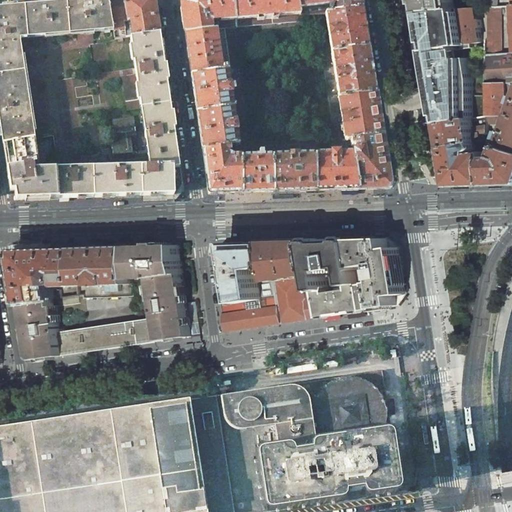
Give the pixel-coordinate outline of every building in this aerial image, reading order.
[(0,126),(3,144),(34,139),(35,139),(20,38),(113,30),(109,0),(77,0),(0,6),(0,126)] [(109,0),(113,30),(115,39),(126,37),(125,26),(131,25),(133,36),(159,32),(157,18),(154,0),(109,0)] [(230,69),(224,28),(303,21),(301,10),(298,0),(181,0),(180,2),(185,38),(191,75),(228,69),(230,69)] [(360,0),(298,0),(301,10),(304,9),(304,7),(336,3),(338,12),(362,8),(360,0)] [(423,0),(426,13),(453,11),(459,11),(457,0),(423,0)] [(486,0),(486,9),(488,9),(498,8),(498,0),(486,0)] [(338,12),(325,14),(331,52),(368,46),(362,8),(338,12)] [(498,8),(488,9),(488,27),(488,55),(503,54),(502,8),(498,8)] [(453,11),(455,23),(456,30),(458,45),(465,44),(483,42),(478,9),(459,11),(453,11)] [(133,36),(131,37),(150,167),(92,168),(93,197),(173,195),(182,185),(165,72),(159,32),(133,36)] [(436,78),(443,124),(477,119),(465,44),(458,45),(432,50),(432,53),(436,78)] [(368,46),(331,52),(339,98),(376,92),(368,46)] [(511,53),(503,54),(488,55),(489,83),(508,83),(511,83),(511,53)] [(228,69),(191,75),(193,93),(196,112),(234,107),(228,69)] [(508,83),(489,83),(489,116),(497,116),(508,115),(508,95),(508,83)] [(376,92),(339,98),(341,114),(338,115),(340,124),(343,124),(345,139),(347,140),(383,135),(376,92)] [(234,107),(196,112),(199,131),(202,149),(229,146),(239,145),(234,107)] [(497,116),(489,116),(489,117),(489,129),(497,130),(497,116)] [(447,148),(489,142),(489,135),(489,129),(489,117),(477,119),(443,124),(447,148)] [(511,117),(504,140),(489,135),(489,142),(495,144),(504,147),(511,149),(511,117)] [(132,119),(114,122),(114,153),(130,152),(128,135),(134,134),(132,119)] [(137,133),(139,144),(145,143),(143,132),(137,133)] [(383,135),(347,140),(348,141),(348,142),(351,142),(351,146),(355,149),(353,152),(359,190),(386,189),(389,187),(390,186),(390,184),(383,135)] [(34,139),(3,144),(4,150),(10,191),(14,191),(16,196),(20,200),(58,199),(56,169),(34,169),(33,165),(35,165),(35,163),(38,162),(34,139)] [(489,142),(447,148),(454,186),(465,186),(490,185),(489,152),(480,153),(480,150),(489,149),(489,142)] [(495,144),(489,142),(489,149),(489,152),(490,185),(508,184),(511,184),(511,149),(504,147),(499,160),(496,159),(495,144)] [(229,146),(202,149),(204,164),(208,194),(209,194),(242,193),(241,156),(236,156),(235,154),(233,154),(233,156),(229,154),(230,152),(229,146)] [(330,153),(315,154),(316,191),(359,190),(353,152),(352,152),(339,153),(339,152),(330,152),(330,153)] [(315,154),(273,155),(274,192),(316,191),(315,154)] [(273,155),(241,156),(242,193),(274,192),(273,155)] [(92,168),(56,169),(58,199),(93,197),(92,168)] [(390,238),(357,239),(361,270),(364,270),(363,267),(377,264),(380,282),(364,284),(367,310),(399,306),(408,294),(404,271),(401,248),(390,238)] [(336,240),(311,241),(317,277),(319,290),(330,288),(327,271),(349,267),(352,285),(363,283),(361,270),(357,239),(336,240)] [(271,242),(277,279),(304,275),(304,279),(317,277),(311,241),(271,242)] [(217,255),(224,305),(280,297),(277,279),(271,242),(227,243),(217,255)] [(132,246),(78,248),(80,286),(80,295),(84,295),(86,286),(107,285),(108,292),(122,291),(122,284),(133,284),(133,278),(132,247),(132,246)] [(154,278),(160,318),(139,321),(142,344),(162,341),(194,336),(180,246),(132,247),(133,278),(154,278)] [(78,248),(52,249),(54,283),(61,283),(64,287),(80,286),(78,248)] [(54,283),(52,249),(19,250),(27,303),(28,303),(54,299),(63,298),(61,289),(56,289),(54,286),(54,283)] [(323,317),(317,277),(304,279),(304,275),(277,279),(280,297),(224,305),(229,331),(323,317)] [(330,288),(319,290),(323,317),(345,314),(349,313),(367,310),(364,284),(363,283),(352,285),(352,290),(330,293),(330,288)] [(58,306),(81,302),(79,295),(63,298),(54,299),(55,305),(58,305),(58,306)] [(87,352),(142,344),(139,321),(62,332),(58,306),(58,305),(55,305),(54,299),(28,303),(33,334),(35,349),(47,358),(87,352)] [(221,392),(235,507),(413,486),(405,418),(387,420),(381,374),(311,383),(311,381),(221,392)] [(464,437),(460,387),(450,387),(450,407),(453,435),(454,439),(464,437)] [(205,511),(188,400),(0,428),(0,511),(205,511)]
